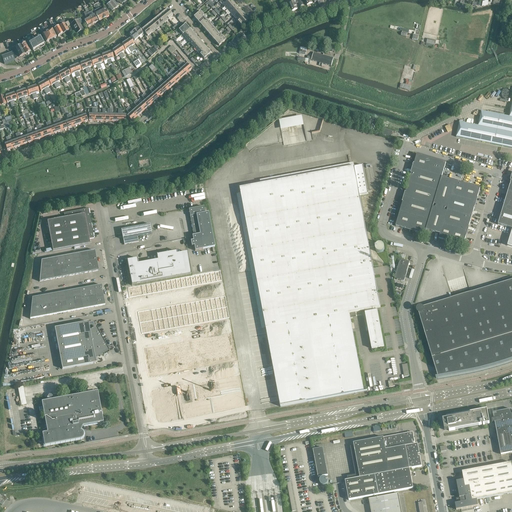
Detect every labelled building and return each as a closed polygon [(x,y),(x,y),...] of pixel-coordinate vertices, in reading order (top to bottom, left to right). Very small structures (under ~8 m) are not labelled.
[(115,10),(106,0),(105,0),(105,1),(108,5),(106,7),(111,13),(115,10)] [(106,0),(115,10),(119,7),(114,0),(113,0),(106,0)] [(229,0),(224,6),(227,10),(234,4),(230,0),(229,0)] [(290,0),(291,3),(289,4),(292,12),(298,10),(295,4),(298,3),(296,0),(290,0)] [(99,3),(97,4),(104,19),(109,16),(106,10),(103,11),(99,3)] [(104,19),(97,4),(94,6),(99,13),(96,15),(99,21),(104,19)] [(227,10),(231,14),(237,8),(234,4),(227,10)] [(84,9),(86,12),(93,25),(98,22),(94,15),(92,17),(89,13),(87,8),(84,9)] [(231,14),(234,18),(241,12),(237,8),(231,14)] [(167,9),(163,13),(169,19),(173,16),(167,9)] [(193,17),(197,21),(204,15),(200,11),(193,17)] [(86,12),(84,13),(87,20),(85,21),(88,27),(93,25),(86,12)] [(234,18),(238,22),(244,16),(241,12),(234,18)] [(163,13),(159,16),(164,23),(169,19),(163,13)] [(197,21),(201,25),(207,20),(204,15),(197,21)] [(159,16),(155,19),(160,26),(164,23),(159,16)] [(244,16),(238,22),(241,26),(248,20),(244,16)] [(78,21),(71,24),(76,34),(83,30),(81,26),(84,25),(80,19),(78,20),(78,21)] [(155,19),(150,23),(156,30),(160,26),(155,19)] [(201,25),(204,29),(211,24),(207,20),(201,25)] [(64,21),(58,24),(59,26),(59,27),(63,33),(63,34),(68,31),(68,30),(69,30),(67,27),(66,27),(64,24),(65,23),(64,21)] [(150,23),(146,26),(152,33),(156,30),(150,23)] [(179,30),(182,34),(189,29),(185,24),(179,30)] [(204,29),(208,34),(214,28),(211,24),(204,29)] [(59,26),(54,29),(58,36),(60,35),(61,35),(62,34),(63,33),(59,27),(59,26)] [(152,33),(146,26),(142,30),(147,37),(152,33)] [(51,39),(48,32),(47,32),(45,27),(43,28),(45,33),(42,34),(46,42),(47,42),(48,42),(49,41),(49,40),(51,39)] [(45,28),(48,32),(51,39),(54,38),(56,38),(56,37),(53,29),(50,31),(47,27),(45,28)] [(138,28),(134,31),(139,37),(141,35),(143,34),(138,28)] [(208,34),(211,38),(218,32),(214,28),(208,34)] [(182,34),(186,38),(192,33),(189,29),(182,34)] [(134,31),(129,35),(134,41),(136,40),(139,37),(134,31)] [(211,38),(215,42),(222,36),(218,32),(211,38)] [(186,38),(189,42),(196,37),(192,33),(186,38)] [(222,36),(215,42),(219,46),(225,40),(222,36)] [(40,37),(34,41),(38,47),(44,44),(40,37)] [(189,42),(193,47),(200,41),(196,37),(189,42)] [(128,40),(126,42),(133,52),(134,51),(131,46),(134,45),(130,39),(129,39),(128,40)] [(426,45),(434,47),(436,41),(427,39),(426,45)] [(38,47),(34,41),(29,44),(33,50),(38,47)] [(193,47),(197,51),(203,45),(200,41),(193,47)] [(133,52),(126,42),(124,43),(123,43),(122,43),(122,44),(121,45),(125,51),(128,49),(131,53),(133,52)] [(26,43),(20,46),(21,48),(25,55),(28,53),(30,53),(30,52),(27,45),(27,44),(26,43)] [(118,47),(116,48),(123,58),(125,57),(122,53),(125,51),(121,45),(120,45),(119,45),(118,46),(118,47)] [(169,48),(167,49),(171,54),(176,50),(172,45),(169,48)] [(197,51),(200,55),(207,49),(203,45),(197,51)] [(16,52),(13,53),(16,59),(19,57),(19,58),(25,55),(21,48),(20,46),(14,49),(16,52)] [(123,58),(116,48),(114,49),(112,50),(112,51),(116,57),(119,55),(122,60),(123,58)] [(207,49),(200,55),(204,59),(210,53),(207,49)] [(15,60),(12,53),(1,57),(4,64),(15,60)] [(111,65),(106,53),(104,54),(103,54),(102,54),(102,55),(101,55),(104,62),(107,61),(109,66),(111,65)] [(328,65),(327,67),(330,68),(330,66),(331,66),(333,59),(314,53),(311,60),(328,65)] [(137,57),(139,61),(141,64),(144,62),(146,61),(143,57),(142,58),(140,55),(137,57)] [(100,69),(95,58),(93,59),(92,58),(91,59),(90,60),(93,66),(96,65),(98,70),(100,69)] [(89,73),(84,62),(82,63),(82,62),(80,63),(80,64),(79,64),(82,71),(85,69),(87,74),(89,73)] [(181,62),(179,63),(188,73),(191,70),(191,69),(187,64),(184,66),(181,62)] [(181,69),(179,71),(184,76),(188,73),(179,63),(178,65),(181,69)] [(157,70),(152,65),(149,68),(153,73),(157,70)] [(78,78),(74,66),(72,67),(71,67),(70,67),(69,68),(71,75),(74,73),(76,78),(78,78)] [(129,68),(126,69),(122,72),(125,77),(129,75),(132,73),(129,68)] [(64,70),(62,71),(68,82),(70,81),(68,77),(70,75),(67,69),(66,69),(65,69),(64,70)] [(173,69),(171,70),(180,80),(184,76),(179,71),(176,73),(173,69)] [(173,76),(171,78),(176,83),(180,80),(171,70),(170,72),(173,76)] [(68,82),(62,71),(60,73),(60,72),(58,73),(58,74),(61,80),(64,79),(67,83),(68,82)] [(54,76),(52,77),(58,88),(60,87),(57,82),(60,81),(57,74),(56,75),(56,74),(54,75),(54,76)] [(169,79),(167,81),(172,87),(176,83),(171,78),(167,74),(166,75),(169,79)] [(58,88),(52,77),(50,78),(49,78),(48,79),(48,80),(51,86),(54,84),(57,89),(58,88)] [(161,79),(160,81),(168,90),(172,87),(167,81),(165,83),(161,79)] [(44,82),(42,83),(48,94),(50,93),(47,88),(50,86),(47,80),(46,80),(45,80),(44,81),(44,82)] [(410,80),(408,86),(401,84),(400,88),(409,91),(411,86),(412,81),(410,80)] [(168,90),(160,81),(158,82),(162,86),(159,88),(164,93),(165,93),(168,90)] [(48,94),(42,83),(40,84),(39,83),(38,84),(38,85),(37,85),(41,91),(44,90),(46,94),(48,94)] [(36,99),(32,87),(29,88),(27,88),(27,89),(26,89),(29,96),(32,95),(34,100),(36,99)] [(152,87),(151,88),(159,98),(163,95),(163,94),(158,89),(156,91),(152,87)] [(153,93),(150,95),(155,101),(159,98),(151,88),(149,89),(153,93)] [(501,92),(501,93),(501,96),(502,98),(504,99),(507,99),(509,98),(511,97),(511,95),(511,93),(510,91),(509,89),(507,89),(505,89),(503,90),(502,91),(501,92)] [(25,103),(21,91),(18,92),(18,91),(16,92),(16,93),(18,100),(21,98),(23,103),(25,103)] [(145,93),(143,95),(151,105),(155,101),(150,95),(148,97),(145,93)] [(14,107),(10,95),(7,95),(5,96),(7,103),(10,102),(12,107),(14,107)] [(145,100),(142,102),(147,108),(151,105),(143,95),(142,96),(145,100)] [(137,100),(135,102),(138,106),(143,112),(147,108),(142,102),(140,104),(137,100)] [(59,104),(62,113),(63,112),(63,114),(68,112),(66,106),(65,106),(64,102),(59,104)] [(137,107),(134,109),(139,115),(143,112),(138,106),(135,102),(134,103),(137,107)] [(511,103),(509,117),(481,111),(478,126),(459,122),(456,137),(511,148),(511,103)] [(129,107),(127,108),(131,112),(130,113),(135,118),(137,116),(138,116),(139,115),(134,109),(133,111),(129,107)] [(131,112),(127,108),(126,110),(129,114),(127,116),(130,120),(131,121),(132,121),(135,118),(130,113),(131,112)] [(80,111),(78,111),(83,124),(87,122),(87,121),(88,121),(85,115),(82,116),(80,111)] [(290,122),(311,128),(314,119),(292,112),(290,122)] [(71,114),(69,115),(73,127),(78,125),(75,118),(72,119),(71,114)] [(60,118),(58,119),(62,131),(66,130),(66,129),(67,129),(65,122),(62,123),(60,118)] [(50,122),(48,122),(52,135),(57,133),(55,126),(52,127),(50,122)] [(40,125),(38,126),(43,138),(48,136),(45,129),(42,130),(40,125)] [(31,129),(28,130),(33,142),(38,140),(35,133),(32,134),(31,129)] [(381,135),(391,138),(393,132),(383,129),(381,135)] [(20,133),(18,134),(22,146),(26,144),(26,143),(27,143),(24,137),(21,138),(20,133)] [(10,136),(8,137),(12,149),(17,147),(15,140),(12,141),(10,136)] [(411,173),(405,193),(406,193),(405,197),(403,197),(405,198),(404,202),(403,202),(395,226),(405,229),(406,229),(410,230),(409,232),(410,232),(411,230),(415,231),(415,232),(425,235),(426,230),(436,233),(436,232),(440,233),(439,239),(463,246),(466,236),(465,236),(466,232),(468,232),(469,232),(466,231),(468,227),(469,227),(474,208),(473,207),(475,203),(477,204),(477,203),(475,202),(476,198),(477,198),(480,188),(458,182),(458,183),(456,182),(457,180),(456,180),(455,182),(451,181),(451,180),(442,177),(446,163),(417,154),(414,164),(415,164),(414,169),(411,168),(411,169),(413,169),(412,174),(411,173)] [(364,311),(375,309),(380,308),(360,196),(368,194),(363,166),(240,189),(256,273),(266,329),(281,407),(367,391),(367,390),(364,391),(349,313),(364,311)] [(494,225),(492,230),(511,236),(511,178),(510,186),(511,187),(510,191),(507,190),(507,191),(508,191),(505,202),(506,204),(507,204),(505,208),(502,207),(502,208),(505,209),(504,212),(503,212),(502,213),(500,219),(496,218),(495,222),(494,225)] [(94,238),(88,209),(64,213),(64,218),(47,221),(53,251),(90,244),(89,239),(94,238)] [(200,235),(192,236),(193,241),(190,241),(191,247),(194,246),(195,251),(215,247),(208,213),(196,215),(200,235)] [(123,240),(124,245),(139,242),(138,237),(152,235),(150,225),(121,230),(123,240)] [(95,251),(85,253),(87,263),(97,261),(95,251)] [(167,253),(166,253),(171,278),(191,275),(187,252),(177,254),(176,251),(176,252),(167,253)] [(85,253),(75,255),(77,265),(80,264),(87,263),(85,253)] [(158,263),(148,264),(151,282),(171,278),(166,253),(166,254),(157,255),(156,255),(158,263)] [(75,255),(65,256),(67,266),(74,265),(77,265),(75,255)] [(65,256),(55,258),(57,268),(60,268),(67,266),(65,256)] [(55,258),(49,259),(51,269),(54,269),(57,268),(55,258)] [(41,261),(40,271),(51,269),(49,259),(41,261)] [(151,282),(148,264),(139,266),(137,259),(131,260),(129,261),(128,262),(128,263),(128,265),(130,275),(129,275),(129,276),(130,276),(132,286),(151,282)] [(394,278),(404,281),(410,262),(400,259),(394,278)] [(98,271),(97,261),(87,263),(89,273),(98,271)] [(89,273),(87,263),(80,264),(82,274),(89,273)] [(80,264),(77,265),(74,265),(75,275),(82,274),(80,264)] [(74,265),(67,266),(69,276),(75,275),(74,265)] [(69,276),(67,266),(60,268),(62,278),(69,276)] [(60,268),(57,268),(54,269),(56,279),(62,278),(60,268)] [(51,269),(40,271),(39,282),(56,279),(54,269),(51,269)] [(419,313),(431,356),(432,357),(432,358),(435,368),(438,379),(439,379),(443,378),(443,379),(444,378),(451,377),(452,377),(458,376),(459,376),(466,374),(467,374),(474,373),(475,373),(481,371),(482,371),(489,369),(490,369),(496,367),(497,367),(504,365),(505,364),(511,362),(511,280),(501,284),(470,293),(422,308),(422,310),(422,309),(421,309),(420,308),(419,309),(418,310),(418,311),(419,312),(419,313),(420,313),(421,313),(419,313)] [(101,285),(91,287),(93,297),(103,295),(101,285)] [(141,285),(127,288),(129,297),(143,295),(141,285)] [(91,287),(81,289),(83,299),(93,297),(91,287)] [(81,289),(75,290),(76,300),(79,300),(83,299),(81,289)] [(75,290),(68,292),(70,301),(73,301),(76,300),(75,290)] [(68,292),(61,293),(63,303),(66,302),(70,301),(68,292)] [(61,293),(54,294),(56,304),(59,303),(63,303),(61,293)] [(54,294),(46,296),(48,305),(52,305),(56,304),(54,294)] [(105,305),(103,295),(93,297),(95,307),(105,305)] [(46,296),(39,297),(41,307),(45,306),(48,305),(46,296)] [(32,298),(31,309),(41,307),(39,297),(32,298)] [(93,297),(83,299),(79,300),(81,310),(95,307),(93,297)] [(79,300),(76,300),(73,301),(74,311),(81,310),(79,300)] [(73,301),(70,301),(66,302),(67,312),(74,311),(73,301)] [(66,302),(63,303),(59,303),(61,314),(67,312),(66,302)] [(59,303),(56,304),(52,305),(54,315),(61,314),(59,303)] [(52,305),(48,305),(45,306),(47,316),(54,315),(52,305)] [(41,307),(31,309),(30,319),(47,316),(45,306),(41,307)] [(150,309),(137,312),(139,323),(152,320),(150,309)] [(376,311),(375,309),(364,311),(372,349),(384,347),(377,311),(376,311)] [(152,320),(139,323),(141,334),(154,331),(152,320)] [(55,328),(62,369),(96,363),(95,358),(100,355),(100,357),(100,356),(103,355),(102,354),(108,350),(109,351),(96,327),(90,331),(88,322),(55,328)] [(231,333),(225,334),(227,347),(233,346),(231,333)] [(225,334),(219,335),(221,348),(227,347),(225,334)] [(219,335),(213,336),(215,349),(221,348),(219,335)] [(213,336),(206,338),(209,351),(215,349),(213,336)] [(206,338),(199,339),(202,352),(209,351),(206,338)] [(199,339),(193,340),(196,353),(202,352),(199,339)] [(193,340),(187,341),(189,354),(196,353),(193,340)] [(187,341),(181,342),(183,355),(189,354),(187,341)] [(181,342),(175,344),(177,356),(183,355),(181,342)] [(175,344),(169,345),(171,358),(177,356),(175,344)] [(169,345),(163,346),(165,359),(171,358),(169,345)] [(163,346),(156,347),(159,360),(165,359),(163,346)] [(233,346),(227,347),(230,360),(236,359),(233,346)] [(156,347),(143,350),(145,362),(159,360),(156,347)] [(227,347),(221,348),(224,361),(230,360),(227,347)] [(221,348),(215,349),(217,362),(224,361),(221,348)] [(215,349),(209,351),(211,363),(217,362),(215,349)] [(209,351),(202,352),(204,365),(211,363),(209,351)] [(202,352),(196,353),(198,366),(204,365),(202,352)] [(196,353),(189,354),(192,367),(198,366),(196,353)] [(189,354),(183,355),(186,368),(192,367),(189,354)] [(183,355),(177,356),(180,369),(186,368),(183,355)] [(177,356),(171,358),(173,370),(180,369),(177,356)] [(171,358),(165,359),(167,371),(173,370),(171,358)] [(165,359),(159,360),(161,373),(167,371),(165,359)] [(159,360),(145,362),(148,375),(161,373),(159,360)] [(240,376),(232,377),(235,392),(243,391),(240,376)] [(232,377),(225,378),(228,393),(235,392),(232,377)] [(225,378),(218,380),(221,395),(228,393),(225,378)] [(218,380),(210,381),(213,396),(221,395),(218,380)] [(210,381),(203,383),(206,397),(213,396),(210,381)] [(203,383),(196,384),(198,399),(206,397),(203,383)] [(196,384),(188,385),(191,400),(198,399),(196,384)] [(188,385),(181,387),(184,402),(191,400),(188,385)] [(27,405),(23,387),(18,388),(21,406),(27,405)] [(181,387),(173,388),(176,403),(184,402),(181,387)] [(173,388),(166,389),(169,404),(176,403),(173,388)] [(159,391),(151,392),(154,407),(162,406),(169,404),(166,389),(159,391)] [(82,427),(82,428),(83,428),(84,429),(85,429),(84,428),(83,428),(82,427),(83,426),(103,422),(98,391),(42,402),(47,432),(43,433),(42,435),(44,444),(44,443),(45,443),(47,445),(50,444),(50,445),(50,444),(55,443),(55,444),(55,443),(60,442),(60,443),(60,442),(65,442),(65,441),(70,441),(75,440),(80,439),(81,438),(82,438),(82,437),(83,436),(83,437),(83,436),(83,435),(83,434),(82,433),(83,432),(82,432),(82,433),(81,432),(80,431),(81,427),(82,427)] [(243,391),(235,392),(238,407),(245,405),(243,391)] [(235,392),(228,393),(231,408),(238,407),(235,392)] [(228,393),(221,395),(223,409),(231,408),(228,393)] [(221,395),(213,396),(216,411),(223,409),(221,395)] [(213,396),(206,397),(209,412),(216,411),(213,396)] [(206,397),(198,399),(201,413),(209,412),(206,397)] [(198,399),(191,400),(194,415),(201,413),(198,399)] [(191,400),(184,402),(186,416),(194,415),(191,400)] [(184,402),(176,403),(179,417),(186,416),(184,402)] [(176,403),(169,404),(172,419),(179,417),(176,403)] [(162,406),(154,407),(157,421),(164,420),(172,419),(169,404),(162,406)] [(483,424),(483,425),(489,424),(487,410),(446,417),(447,419),(446,419),(445,418),(445,419),(442,420),(443,422),(440,427),(442,428),(444,426),(444,430),(449,429),(449,431),(482,425),(482,424),(483,424)] [(492,423),(495,422),(501,455),(511,452),(511,414),(511,410),(493,413),(494,419),(492,420),(492,423)] [(379,495),(380,497),(383,497),(382,494),(413,489),(409,469),(411,468),(411,469),(422,467),(420,456),(419,457),(419,454),(419,453),(418,445),(418,444),(417,444),(413,445),(412,443),(415,442),(413,432),(383,438),(353,443),(360,478),(345,481),(349,501),(379,495)] [(313,450),(318,477),(328,476),(323,448),(313,450)] [(462,472),(463,476),(464,480),(456,482),(460,499),(459,499),(459,500),(459,501),(460,502),(460,503),(455,504),(456,510),(478,506),(477,500),(511,493),(511,465),(511,463),(462,472)] [(322,478),(320,480),(320,482),(320,484),(322,486),(324,486),(326,485),(328,484),(328,481),(327,479),(326,478),(324,477),(322,478)] [(401,511),(398,494),(383,497),(380,497),(369,499),(371,511),(401,511)] [(416,511),(426,511),(425,502),(422,502),(422,501),(422,502),(420,503),(420,501),(420,503),(418,503),(418,501),(418,503),(415,503),(416,511)]
